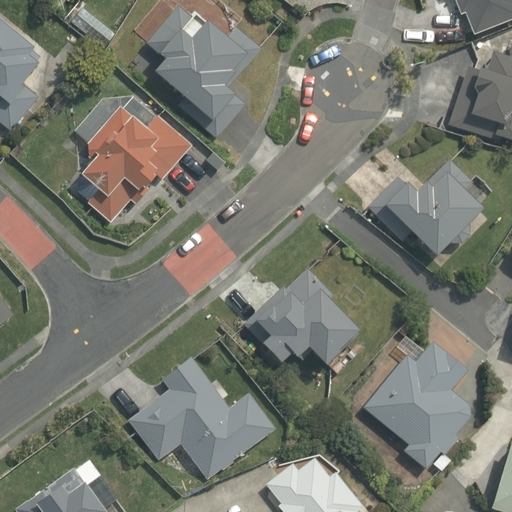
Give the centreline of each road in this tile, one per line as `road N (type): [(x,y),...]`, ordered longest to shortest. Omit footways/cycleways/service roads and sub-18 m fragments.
road 1 (residential): [(361,70),(328,139),(210,253),(99,328)]
road 2 (residential): [(0,213),(99,328)]
road 3 (residential): [(99,328),(0,407)]
